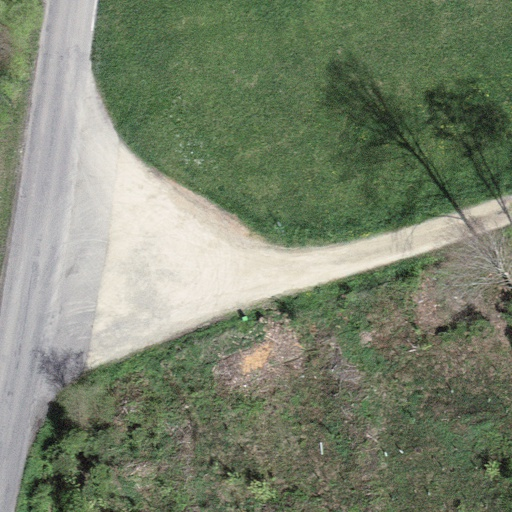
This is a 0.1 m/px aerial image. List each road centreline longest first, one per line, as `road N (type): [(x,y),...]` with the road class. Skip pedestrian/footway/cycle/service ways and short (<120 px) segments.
road 1 (track): [(511,214),(333,263),(176,269),(32,255)]
road 2 (unclassified): [(0,418),(71,0)]
